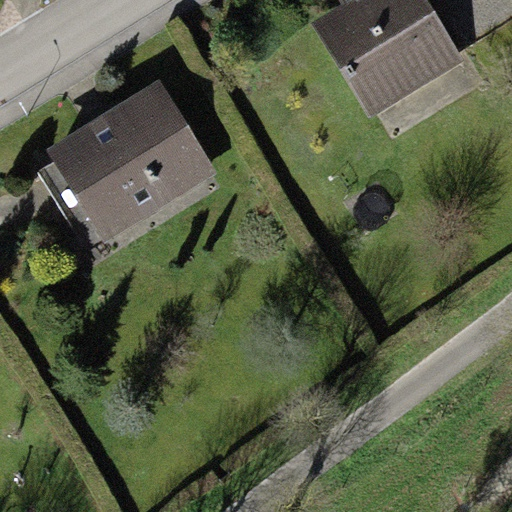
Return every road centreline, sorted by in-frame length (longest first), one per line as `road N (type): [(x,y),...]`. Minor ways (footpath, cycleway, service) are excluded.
road 1 (residential): [(511,310),(248,511)]
road 2 (residential): [(136,0),(0,82)]
